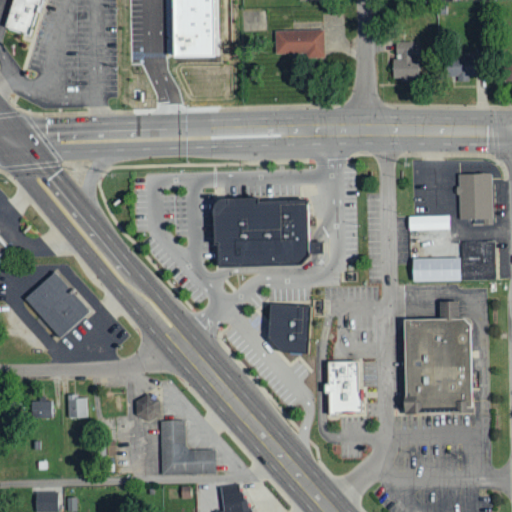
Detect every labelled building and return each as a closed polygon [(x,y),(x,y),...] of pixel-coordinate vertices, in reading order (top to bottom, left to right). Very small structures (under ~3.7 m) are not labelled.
[(3,26),(11,0),(42,0),(31,34),(3,26)] [(170,0),(213,0),(213,60),(171,60),(170,0)] [(305,59),(324,58),(323,30),(274,31),(275,54),(305,53),(305,59)] [(412,42),(395,42),(395,59),(391,59),(392,80),(417,80),(417,59),(412,59),(412,42)] [(511,79),(511,56),(503,57),(504,80),(511,79)] [(448,79),(476,78),(475,57),(447,58),(448,79)] [(460,219),(459,174),(493,173),(494,225),(473,226),(472,218),(460,219)] [(216,264),(215,197),(308,195),(310,253),(300,262),(216,264)] [(408,229),(408,215),(449,214),(449,228),(408,229)] [(0,237),(8,246),(0,253),(0,237)] [(412,280),(411,257),(460,256),(460,242),(495,241),(496,278),(412,280)] [(22,299),(54,270),(90,309),(58,338),(22,299)] [(280,350),(266,336),(267,300),(312,303),(309,352),(280,350)] [(404,316),(405,411),(471,410),(471,324),(465,316),(404,316)] [(329,413),(329,360),(361,359),(362,413),(329,413)] [(67,397),(67,419),(87,418),(86,396),(67,397)] [(136,419),(159,419),(159,398),(136,398),(136,419)] [(52,400),(25,401),(26,419),(52,419),(52,400)] [(160,421),(161,476),(215,474),(214,450),(185,451),(185,421),(160,421)] [(246,511),(243,485),(220,488),(223,511),(218,511),(246,511)] [(34,511),(57,511),(57,493),(34,493),(34,511)]
